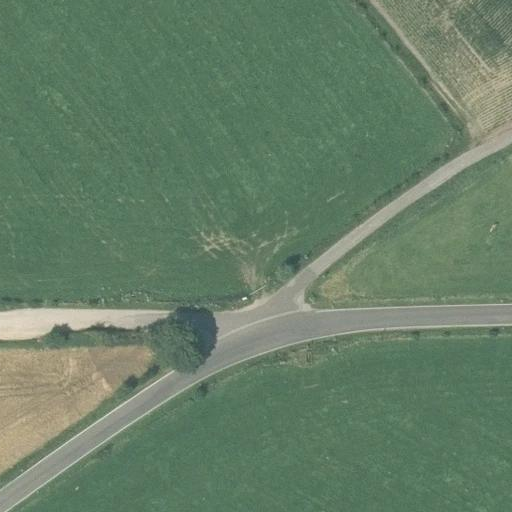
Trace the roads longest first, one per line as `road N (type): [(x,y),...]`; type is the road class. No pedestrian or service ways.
road 1 (unclassified): [(264,334),(286,297),(363,235),(511,138)]
road 2 (tertiary): [(0,505),(193,366),(264,334)]
road 3 (track): [(0,324),(175,323),(264,334)]
road 4 (tertiary): [(264,334),(398,314),(511,312)]
